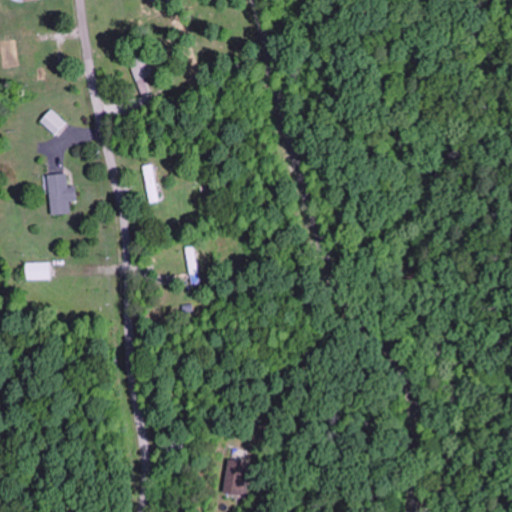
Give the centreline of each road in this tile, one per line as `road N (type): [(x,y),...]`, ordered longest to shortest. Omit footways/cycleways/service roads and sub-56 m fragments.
road 1 (residential): [(417,511),(420,387),(328,247),(258,0),(83,4),(126,227),(131,363),(147,454),(142,511)]
road 2 (residential): [(429,511),(453,461),(456,414),(425,289),(428,214),(501,63),(507,0)]
